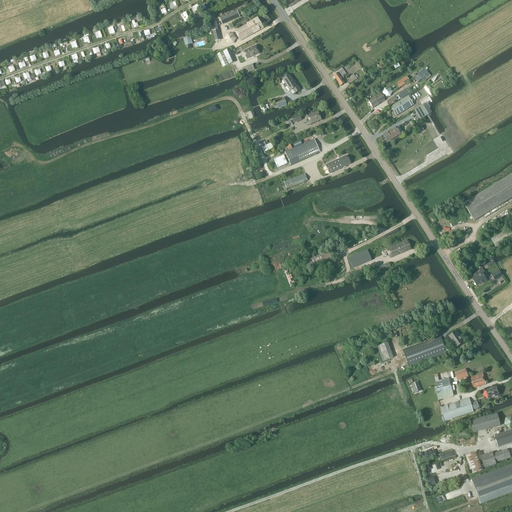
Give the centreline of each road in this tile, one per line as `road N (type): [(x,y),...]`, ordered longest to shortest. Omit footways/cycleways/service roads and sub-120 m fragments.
road 1 (tertiary): [(511,353),(272,0)]
road 2 (track): [(195,0),(156,24),(0,77)]
